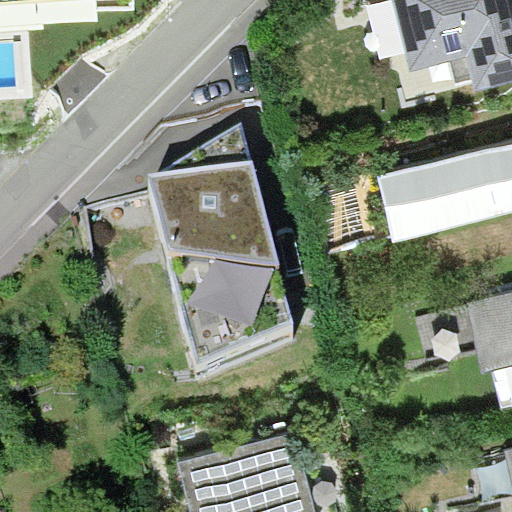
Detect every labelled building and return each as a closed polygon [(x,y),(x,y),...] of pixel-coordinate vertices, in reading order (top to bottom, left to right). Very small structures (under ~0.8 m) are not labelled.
[(511,77),(511,6),(510,0),(388,0),(405,68),(460,52),(469,87),(511,77)] [(321,251),(511,197),(511,130),(303,188),(321,251)] [(139,213),(163,304),(261,251),(234,150),(139,213)] [(261,251),(163,304),(184,394),(284,346),(261,251)] [(504,387),(511,385),(511,281),(479,290),(504,387)] [(308,511),(290,443),(177,472),(187,511),(308,511)]
